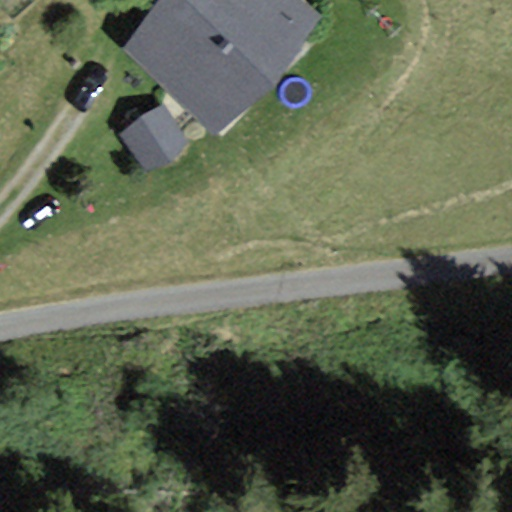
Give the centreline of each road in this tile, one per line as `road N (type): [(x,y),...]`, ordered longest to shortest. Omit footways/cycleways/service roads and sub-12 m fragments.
road 1 (unclassified): [(0,336),(511,270)]
road 2 (track): [(116,58),(78,126),(0,229)]
